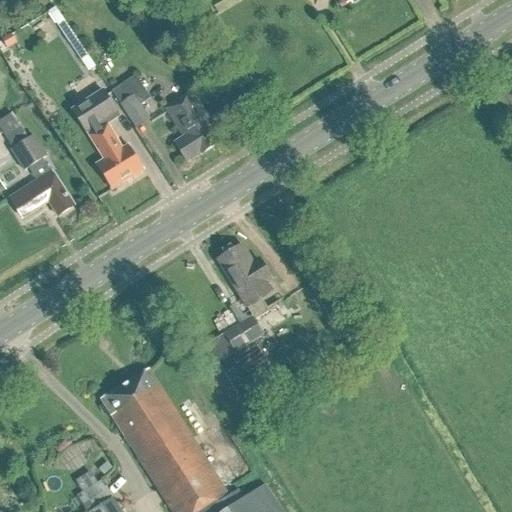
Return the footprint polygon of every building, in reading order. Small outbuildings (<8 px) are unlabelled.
[(332,0),(340,12),(359,0),(304,0),(305,1),(305,0),(332,0)] [(10,36),(0,43),(6,50),(15,44),(10,36)] [(151,120),(136,98),(147,91),(138,78),(115,92),(138,129),(151,120)] [(95,92),(88,83),(75,92),(82,101),(95,92)] [(73,110),(106,162),(99,166),(115,191),(146,172),(130,146),(123,150),(107,124),(119,117),(102,91),(73,110)] [(189,163),(218,145),(206,126),(212,122),(194,92),(167,109),(185,138),(176,143),(189,163)] [(24,172),(39,163),(26,143),(11,153),(24,172)] [(57,219),(73,209),(51,174),(9,201),(21,221),(48,204),(57,219)] [(151,175),(120,193),(129,209),(160,191),(151,175)] [(256,290),(271,280),(259,261),(253,265),(242,247),(218,262),(240,299),(242,298),(253,317),(224,334),(234,351),(263,334),(255,320),(269,312),(256,290)] [(282,511),(266,487),(235,507),(151,369),(102,399),(127,440),(128,438),(173,511),(203,511),(206,511),(282,511)] [(120,511),(112,499),(92,511),(120,511)]
